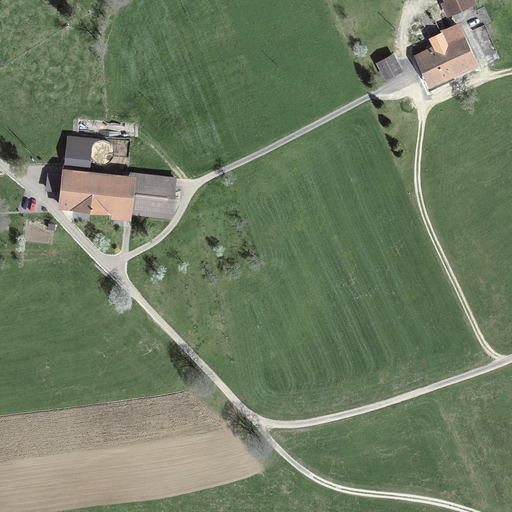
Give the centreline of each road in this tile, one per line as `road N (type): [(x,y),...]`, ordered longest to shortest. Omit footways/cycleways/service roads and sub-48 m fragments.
road 1 (unclassified): [(463,511),(357,497),(315,481),(0,162)]
road 2 (track): [(506,361),(493,355),(472,321),(420,196),(423,126),(406,37),(417,0)]
